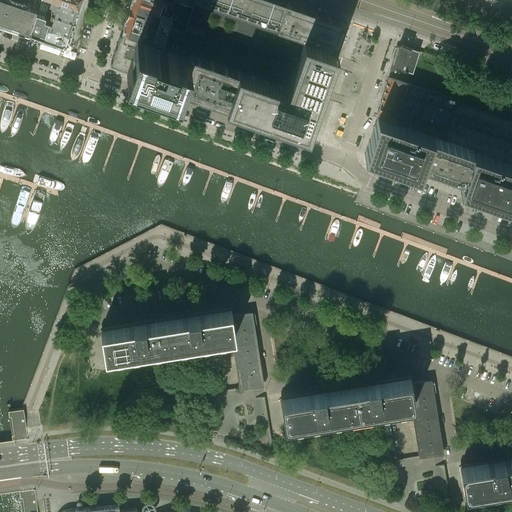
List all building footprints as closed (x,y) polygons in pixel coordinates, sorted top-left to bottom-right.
[(26,6),(27,5),(24,0),(23,0),(0,0),(0,23),(28,33),(34,14),(36,10),(26,6)] [(75,20),(79,7),(59,0),(39,0),(38,5),(37,5),(37,7),(75,20)] [(346,23),(279,0),(193,0),(195,0),(184,31),(171,27),(164,46),(121,31),(110,62),(142,73),(237,106),(309,131),(317,108),(322,92),(331,66),(346,23)] [(164,1),(161,0),(131,0),(131,3),(172,17),(176,5),(164,1)] [(180,26),(189,0),(177,0),(176,5),(172,17),(170,22),(180,26)] [(131,3),(122,30),(163,44),(170,22),(172,17),(131,3)] [(70,33),(75,20),(37,7),(36,10),(34,14),(49,19),(47,25),(70,33)] [(49,19),(34,14),(28,33),(42,38),(47,25),(49,19)] [(67,42),(70,33),(47,25),(42,38),(62,45),(62,44),(63,46),(68,44),(67,42)] [(404,68),(411,47),(402,44),(398,46),(392,64),(404,68)] [(417,49),(411,47),(404,68),(410,70),(417,49)] [(410,70),(404,68),(392,64),(389,75),(406,81),(410,70)] [(419,124),(420,120),(414,118),(412,125),(442,136),(444,132),(454,100),(454,98),(406,81),(389,75),(377,113),(395,119),(404,94),(421,99),(416,115),(435,122),(435,125),(426,122),(425,126),(419,124)] [(511,119),(454,100),(444,132),(447,133),(447,134),(446,138),(511,161),(511,119)] [(511,161),(446,138),(447,134),(447,133),(444,132),(442,136),(442,137),(378,115),(364,153),(511,204),(511,161)] [(235,333),(233,321),(232,314),(233,314),(233,313),(232,306),(100,327),(104,357),(231,336),(232,336),(231,333),(235,333)] [(255,330),(252,312),(252,310),(233,313),(233,314),(232,314),(235,333),(255,330)] [(257,343),(255,330),(235,333),(231,333),(232,336),(231,336),(233,347),(257,343)] [(259,355),(257,343),(233,347),(234,359),(259,355)] [(261,367),(259,355),(234,359),(236,371),(261,367)] [(263,383),(261,367),(236,371),(238,386),(238,387),(263,383)] [(415,401),(413,389),(412,382),(413,382),(413,381),(411,374),(279,396),(284,425),(410,405),(411,404),(411,402),(415,401)] [(435,398),(432,380),(431,378),(413,381),(413,382),(412,382),(413,389),(415,401),(422,400),(435,398)] [(436,410),(435,398),(422,400),(415,401),(411,402),(411,404),(410,405),(412,414),(436,410)] [(438,422),(436,410),(412,414),(414,426),(438,422)] [(440,434),(438,422),(414,426),(416,438),(440,434)] [(443,451),(440,434),(416,438),(418,454),(418,455),(443,451)] [(511,455),(459,464),(463,493),(511,484),(511,455)]
